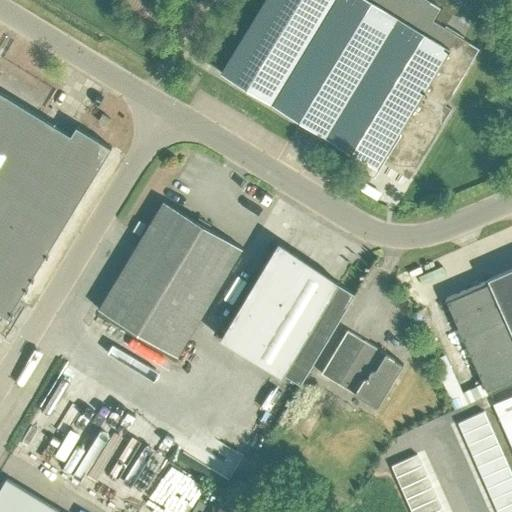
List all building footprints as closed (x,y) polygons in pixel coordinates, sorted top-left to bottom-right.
[(162,36),(178,9),(163,0),(113,0),(111,5),(162,36)] [(408,176),(451,107),(444,103),(479,47),(432,18),(440,6),(429,0),(262,0),(220,71),(376,166),(380,159),(408,176)] [(192,87),(200,74),(191,69),(184,82),(192,87)] [(69,133),(0,90),(0,311),(6,315),(110,145),(74,124),(69,133)] [(104,123),(109,116),(100,111),(96,118),(104,123)] [(173,183),(98,308),(177,355),(197,322),(221,337),(220,340),(282,377),(283,376),(300,386),(333,330),(354,296),(355,295),(337,284),(338,283),(276,245),(281,238),(256,223),(252,231),(173,183)] [(511,267),(447,297),(487,393),(511,382),(511,267)] [(378,406),(403,363),(346,330),(321,373),(378,406)] [(305,411),(318,390),(310,385),(297,406),(292,403),(279,424),(287,428),(299,407),(305,411)] [(511,443),(511,394),(494,402),(511,443)] [(511,511),(511,475),(486,416),(484,412),(483,413),(461,423),(459,423),(461,427),(465,435),(498,511),(511,511)] [(439,511),(415,455),(393,464),(394,464),(414,511),(439,511)] [(63,511),(6,477),(0,487),(0,511),(63,511)]
